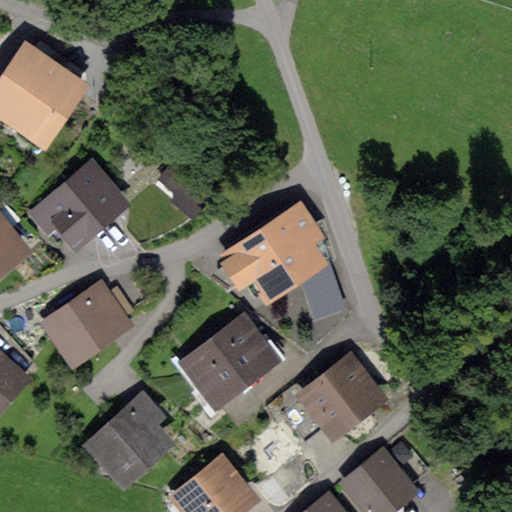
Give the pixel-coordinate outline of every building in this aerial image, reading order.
[(0,96),(0,103),(40,131),(71,86),(28,56),(0,96)] [(91,170),(35,218),(57,243),(69,232),(74,238),(118,200),(91,170)] [(317,255),(306,238),(315,231),(302,212),(275,229),(271,223),(252,235),(257,242),(230,259),(244,280),(253,274),(264,291),(317,255)] [(0,263),(18,248),(0,226),(0,263)] [(99,290),(52,324),(74,354),(121,321),(99,290)] [(267,357),(240,321),(188,361),(216,397),(267,357)] [(0,361),(0,398),(18,377),(0,361)] [(373,395),(349,363),(309,394),(333,425),(373,395)] [(132,409),(94,444),(123,476),(161,441),(132,409)] [(374,511),(377,511),(407,488),(381,457),(350,482),(374,511)] [(220,465),(181,497),(193,511),(226,511),(246,496),(220,465)] [(335,511),(327,501),(313,511),(335,511)]
